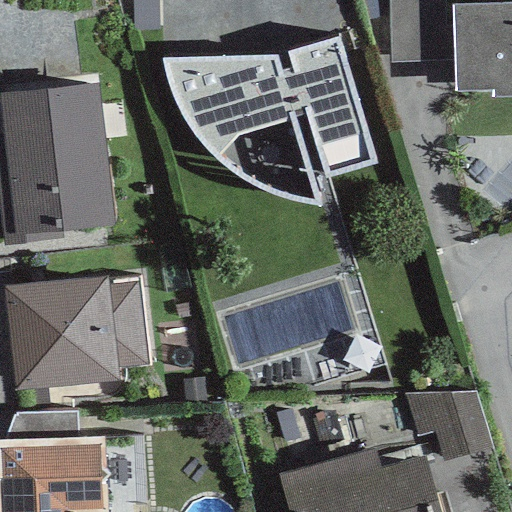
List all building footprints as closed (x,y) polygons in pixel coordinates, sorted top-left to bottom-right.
[(443,0),(387,0),(390,63),(455,62),(453,6),(444,7),(443,0)] [(511,5),(453,6),(455,62),(455,92),(490,91),(491,99),(511,98),(511,5)] [(338,37),(286,53),(290,69),(280,71),(276,56),(160,58),(164,77),(169,92),(177,109),(189,128),(201,144),(215,161),(235,174),(259,188),(279,196),(303,204),(321,207),(292,113),(303,110),(325,178),(375,163),(338,37)] [(99,84),(0,94),(0,103),(3,134),(0,134),(0,220),(3,245),(61,239),(60,232),(114,226),(99,84)] [(106,277),(4,287),(14,391),(116,381),(115,369),(146,366),(137,282),(107,285),(106,277)] [(403,395),(416,435),(432,430),(442,464),(493,450),(474,393),(403,395)] [(15,413),(4,442),(77,438),(76,412),(15,413)] [(0,441),(0,511),(107,511),(103,437),(77,438),(4,442),(0,441)] [(374,448),(279,474),(289,511),(439,511),(424,457),(380,469),(374,448)]
